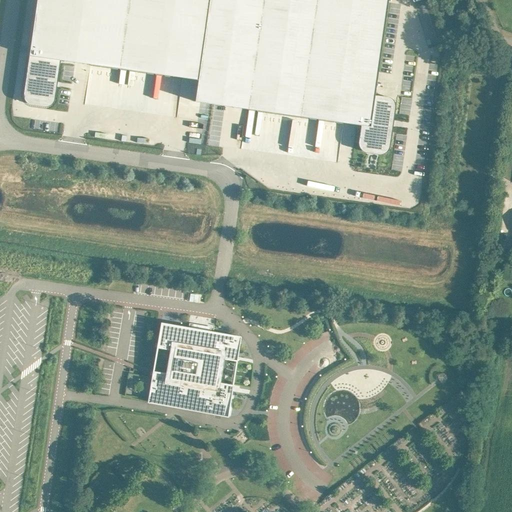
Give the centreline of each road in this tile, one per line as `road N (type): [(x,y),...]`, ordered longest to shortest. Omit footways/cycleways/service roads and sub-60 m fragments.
road 1 (unclassified): [(0,138),(235,174),(225,247)]
road 2 (unclassified): [(490,178),(506,75),(481,0)]
